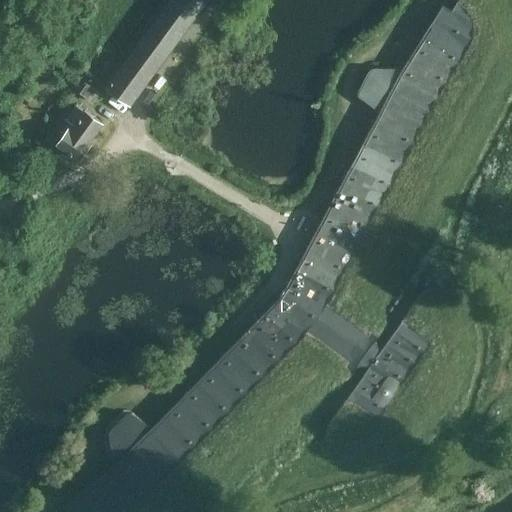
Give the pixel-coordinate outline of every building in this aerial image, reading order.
[(468,9),(465,7),(467,1),(467,0),(458,0),(454,8),(443,2),(409,58),(405,65),(375,65),(372,65),(371,67),(360,89),(360,91),(361,92),(381,109),(281,294),(153,426),(130,411),(128,411),(127,411),(109,427),(108,429),(108,432),(112,457),(116,461),(66,505),(70,511),(125,511),(304,331),(317,333),(353,360),(350,365),(341,384),(342,386),(356,367),(363,366),(370,365),(326,428),(325,430),(324,431),(324,433),(323,435),(323,437),(323,439),(325,441),(328,442),(358,400),(378,415),(433,338),(410,323),(436,286),(434,283),(433,283),(431,284),(430,285),(428,286),(426,287),(425,288),(423,289),(408,310),(382,349),(379,342),(377,336),(389,320),(387,318),(372,332),(370,335),(334,309),(330,298),(472,29),(474,22),(473,17),(471,12),(468,9)] [(130,105),(171,49),(207,0),(168,0),(105,87),(130,105)] [(360,89),(371,67),(372,65),(375,65),(405,65),(409,58),(374,58),(373,58),(371,59),(369,61),(357,83),(357,86),(357,89),(359,91),(361,92),(360,91),(360,89)] [(93,102),(99,93),(90,87),(87,84),(80,93),(84,95),(93,102)] [(57,144),(79,159),(92,142),(89,140),(102,122),(84,109),(83,109),(77,105),(76,104),(65,118),(68,120),(61,129),(66,133),(57,144)] [(108,429),(109,427),(127,411),(128,411),(130,411),(128,410),(126,409),(124,409),(122,410),(105,425),(103,428),(102,430),(102,433),(105,454),(107,457),(109,457),(112,457),(108,432),(108,429)]
